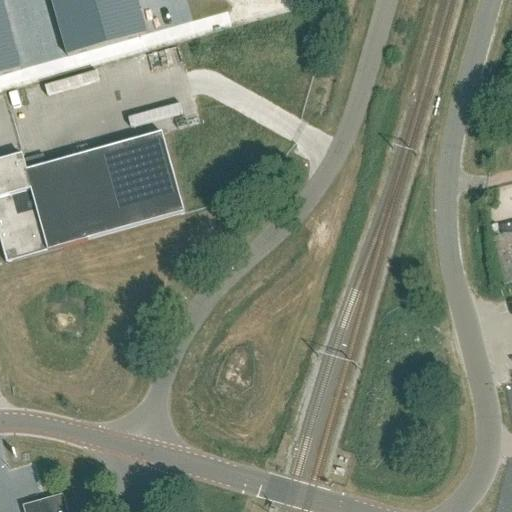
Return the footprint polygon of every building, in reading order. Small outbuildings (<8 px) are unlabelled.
[(0,0),(0,26),(9,24),(2,0),(0,0)] [(52,0),(55,11),(93,0),(52,0)] [(62,34),(101,23),(94,0),(93,0),(55,11),(62,34)] [(137,0),(94,0),(101,23),(141,12),(137,0)] [(108,47),(147,36),(141,12),(101,23),(108,47)] [(101,23),(62,34),(68,58),(108,47),(101,23)] [(0,26),(0,51),(15,47),(9,24),(0,26)] [(0,51),(0,76),(22,71),(15,47),(0,51)] [(0,164),(0,240),(7,266),(185,216),(163,136),(28,174),(23,158),(0,164)] [(511,224),(490,229),(493,240),(511,235),(511,224)] [(511,236),(493,240),(503,285),(511,283),(511,236)] [(27,508),(27,511),(65,511),(62,499),(38,505),(27,508)]
